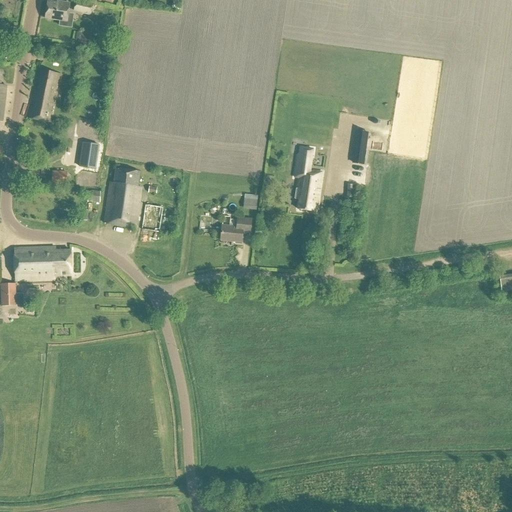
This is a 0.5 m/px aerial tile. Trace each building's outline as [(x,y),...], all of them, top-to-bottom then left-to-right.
[(76,1),(74,12),(90,16),(92,8),(93,5),(76,1)] [(72,15),(68,14),(69,4),(56,2),(56,4),(47,3),(45,19),(60,20),(59,25),(71,26),(72,15)] [(60,75),(56,74),(42,71),(39,88),(36,88),(33,101),(35,101),(34,107),(31,107),(29,118),(50,123),(60,75)] [(356,131),(352,164),(364,166),(368,133),(356,131)] [(83,143),(79,167),(95,169),(99,146),(83,143)] [(333,163),(348,165),(350,148),(335,146),(333,163)] [(296,155),(293,179),(298,179),(295,199),(299,199),(298,209),(315,212),(321,172),(311,171),(314,149),(306,148),(305,156),(296,155)] [(140,172),(116,169),(114,183),(110,183),(104,224),(135,228),(141,187),(138,186),(140,172)] [(52,172),(52,185),(67,185),(67,173),(52,172)] [(87,203),(100,203),(100,192),(87,192),(87,203)] [(244,199),(243,210),(256,211),(257,200),(244,199)] [(145,205),(141,230),(160,233),(164,208),(145,205)] [(78,221),(87,221),(87,211),(78,211),(78,221)] [(252,220),(238,218),(237,228),(222,226),(220,240),(241,242),(242,233),(250,234),(252,220)] [(55,252),(55,248),(14,249),(15,281),(55,280),(55,277),(71,276),(71,251),(55,252)] [(511,274),(498,277),(500,292),(511,290),(511,274)] [(1,285),(2,306),(17,305),(16,284),(1,285)]
